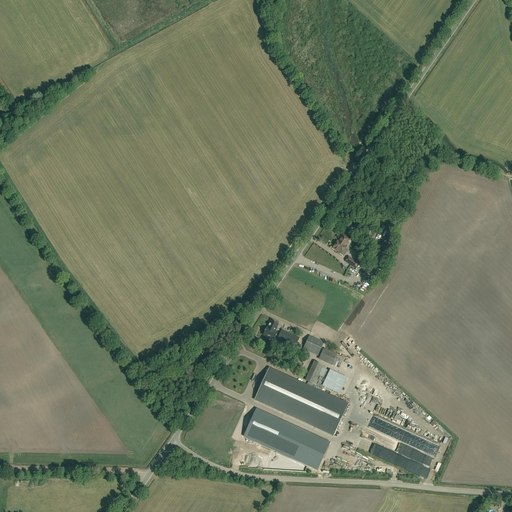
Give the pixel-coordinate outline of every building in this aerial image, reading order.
[(337,241),(332,248),(341,254),(345,247),(346,248),(347,247),(345,245),(349,240),(343,235),(338,242),(337,241)] [(391,255),(388,253),(393,243),(384,238),(374,257),(383,262),(388,264),(391,258),(390,257),(391,255)] [(350,255),(358,260),(360,257),(352,252),(350,255)] [(345,262),(352,267),(354,268),(358,264),(348,257),(345,262)] [(271,320),(267,328),(266,328),(263,335),(265,336),(265,337),(271,340),(272,339),(274,340),(277,333),(275,332),(278,324),(271,320)] [(299,338),(281,330),(277,339),(295,347),(299,338)] [(323,344),(309,337),(303,349),(317,355),(323,344)] [(337,354),(324,348),(318,360),(331,366),(337,354)] [(322,366),(315,363),(306,382),(313,386),(322,366)] [(264,379),(254,402),(333,436),(348,404),(270,369),(264,379)] [(321,386),(326,370),(324,369),(318,385),(321,386)] [(330,442),(257,409),(244,436),(318,470),(330,442)]
